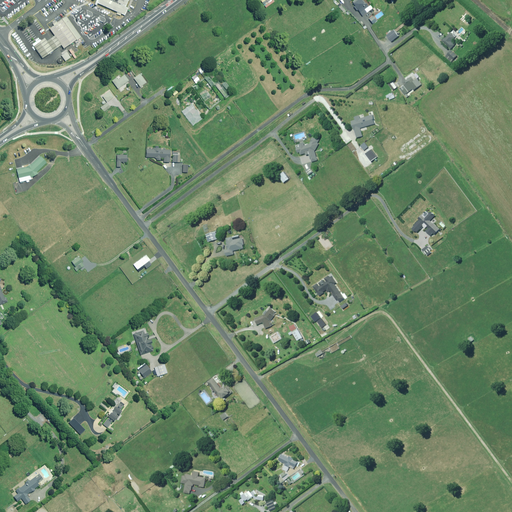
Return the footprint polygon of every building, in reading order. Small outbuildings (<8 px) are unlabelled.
[(97,4),(117,13),(116,15),(120,16),(120,15),(123,16),(127,8),(109,0),(96,0),(95,2),(94,5),(96,6),(97,4)] [(364,4),(360,0),(355,0),(352,3),(355,6),(354,7),(356,11),(358,10),(362,16),(366,13),(364,10),(368,7),(365,3),(364,4)] [(51,29),(55,36),(47,42),(45,39),(34,47),(36,50),(37,50),(43,59),(62,46),(64,49),(81,38),(67,18),(51,29)] [(391,32),(393,35),(391,36),(390,35),(388,37),(392,42),(400,37),(395,30),(391,32)] [(457,37),(452,32),(446,38),(443,41),(452,49),(456,45),(452,42),(457,37)] [(458,56),(452,50),(448,55),(450,57),(448,59),(451,61),(453,59),(454,60),(458,56)] [(66,52),(61,56),(65,62),(70,58),(66,52)] [(146,83),(140,74),(134,79),(140,87),(146,83)] [(128,81),(124,75),(118,80),(117,78),(112,81),(118,89),(128,81)] [(415,81),(411,77),(406,81),(408,83),(405,86),(407,88),(402,91),(405,95),(413,89),(414,91),(422,85),(417,79),(415,81)] [(221,102),(211,88),(204,79),(193,87),(209,110),(221,102)] [(218,81),(214,84),(225,99),(230,96),(227,91),(231,88),(225,81),(221,85),(218,81)] [(110,107),(107,103),(100,108),(104,112),(110,107)] [(364,118),(363,114),(355,117),(356,120),(352,121),(357,138),(363,136),(361,129),(375,124),(374,120),(374,119),(373,115),(364,118)] [(318,143),(320,140),(316,137),(316,138),(313,137),(310,144),(305,145),(304,143),(300,144),(301,147),(297,148),(298,153),(300,153),(301,155),(306,154),(306,155),(309,155),(310,160),(311,160),(312,162),(318,161),(315,152),(320,144),(318,143)] [(369,147),(365,143),(361,146),(364,151),(369,147)] [(160,150),(160,148),(152,148),(152,149),(146,149),(146,157),(155,158),(155,160),(161,160),(161,158),(164,158),(163,162),(169,162),(170,150),(160,150)] [(126,162),(127,155),(116,155),(116,167),(120,167),(120,162),(126,162)] [(32,168),(19,172),(22,181),(36,176),(49,163),(42,156),(32,168)] [(290,179),(285,172),(280,176),(285,183),(290,179)] [(228,245),(227,245),(228,248),(229,250),(225,250),(227,256),(234,255),(234,251),(244,249),(243,245),(244,244),(243,238),(234,240),(233,237),(226,239),(228,245)] [(82,262),(78,257),(71,262),(75,267),(74,268),(77,273),(79,272),(78,270),(83,266),(81,263),(82,262)] [(327,291),(329,290),(330,292),(331,291),(334,294),(333,295),(337,301),(338,300),(340,302),(345,299),(335,285),(337,284),(333,278),(331,279),(329,276),(323,280),(323,281),(319,284),(320,285),(319,286),(318,284),(313,287),(320,296),(325,293),(324,292),(327,290),(327,291)] [(266,315),(255,319),(257,325),(263,323),(266,329),(272,327),(270,323),(275,316),(274,315),(276,312),(271,308),(266,315)] [(303,338),(295,324),(290,327),(298,341),(303,338)] [(140,355),(153,351),(153,349),(152,346),(151,347),(150,344),(152,344),(150,339),(148,340),(146,336),(148,335),(146,330),(133,334),(140,355)] [(340,349),(338,345),(330,349),(332,353),(340,349)] [(151,373),(146,365),(138,371),(144,378),(151,373)] [(167,373),(164,365),(154,368),(155,371),(153,371),(154,376),(157,375),(157,377),(167,373)] [(213,378),(205,384),(207,387),(210,385),(222,401),(232,393),(227,386),(223,390),(213,378)] [(112,410),(113,411),(111,413),(110,413),(102,424),(107,428),(112,421),(114,422),(117,418),(115,416),(116,414),(118,415),(121,411),(120,411),(124,405),(119,401),(112,410)] [(294,460),(295,459),(282,452),(278,460),(285,463),(283,467),(284,468),(283,470),(288,472),(290,467),(295,469),(298,462),(294,460)] [(199,472),(194,471),(193,473),(193,476),(186,474),(186,476),(183,476),(182,483),(186,484),(184,493),(190,494),(191,491),(192,491),(193,486),(194,486),(194,484),(200,486),(200,487),(204,488),(206,478),(199,477),(199,472)] [(281,484),(290,477),(287,473),(286,474),(284,472),(280,475),(282,478),(278,481),(281,484)] [(15,490),(18,494),(13,497),(17,502),(21,499),(25,504),(30,501),(27,496),(28,496),(28,495),(35,489),(39,486),(38,484),(43,480),(39,474),(29,481),(28,479),(25,482),(26,484),(20,488),(19,487),(15,490)] [(249,500),(254,497),(256,500),(264,501),(264,495),(258,495),(255,490),(251,493),(249,491),(245,495),(243,492),(240,494),(243,498),(239,501),(243,505),(246,503),(245,502),(249,499),(249,500)] [(278,508),(274,500),(270,502),(270,503),(267,504),(271,511),(278,508)]
